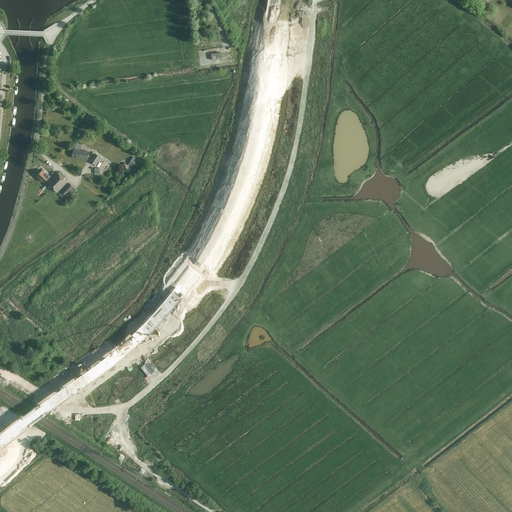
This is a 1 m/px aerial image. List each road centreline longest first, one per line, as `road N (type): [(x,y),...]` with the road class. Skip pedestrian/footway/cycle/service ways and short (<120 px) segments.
road 1 (track): [(315,0),(294,157),(260,244),(194,340),(114,426),(134,453),(217,511)]
road 2 (primary): [(273,0),(249,167),(209,256),(170,305),(0,446)]
